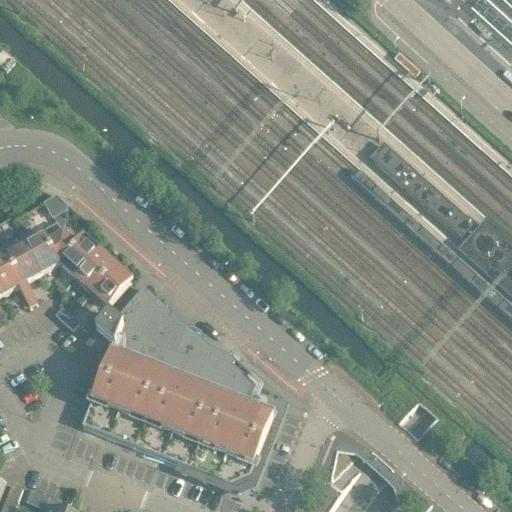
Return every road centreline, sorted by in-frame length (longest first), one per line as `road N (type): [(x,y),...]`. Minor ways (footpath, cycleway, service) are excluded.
road 1 (tertiary): [(4,144),(60,154),(331,392)]
road 2 (tertiary): [(467,511),(331,392)]
road 3 (residential): [(34,453),(60,369),(38,349),(0,367)]
road 4 (unclassified): [(511,107),(394,0)]
road 5 (residential): [(281,511),(331,392)]
